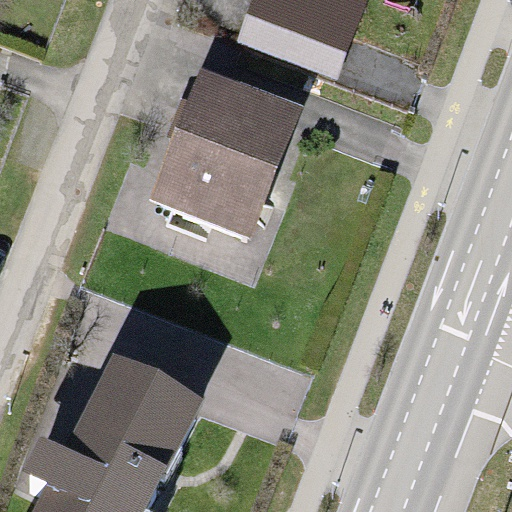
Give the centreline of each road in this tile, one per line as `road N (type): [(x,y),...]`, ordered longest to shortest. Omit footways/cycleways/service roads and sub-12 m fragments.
road 1 (residential): [(143,0),(0,367)]
road 2 (primary): [(456,339),(389,511)]
road 3 (primary): [(511,181),(456,339)]
